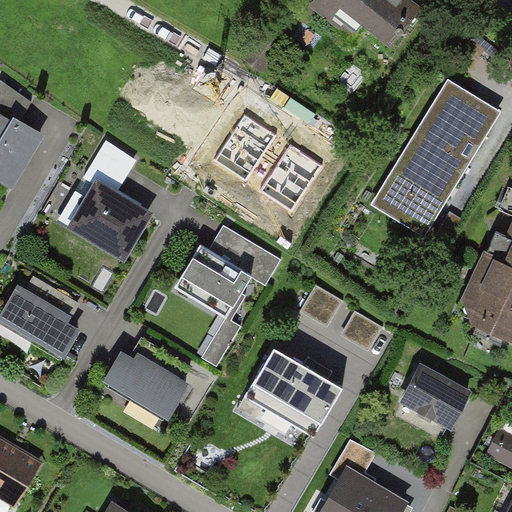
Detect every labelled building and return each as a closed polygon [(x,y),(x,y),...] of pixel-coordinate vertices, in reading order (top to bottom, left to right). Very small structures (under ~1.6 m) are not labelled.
[(316,0),(312,6),(353,38),(363,26),(392,48),(423,9),(411,0),(316,0)] [(500,44),(470,21),(468,20),(465,20),(463,20),(461,21),(459,23),(459,26),(459,28),(460,31),(461,32),(470,39),(464,47),(479,59),(485,52),(491,56),(493,57),(495,57),(498,57),(500,56),(501,55),(503,53),(503,50),(503,48),(502,46),(500,44)] [(279,46),(264,35),(247,58),(262,69),(279,46)] [(0,178),(12,186),(43,134),(21,120),(32,102),(2,81),(0,84),(0,178)] [(397,171),(383,194),(429,221),(454,179),(459,182),(483,141),(479,139),(495,113),(456,89),(430,133),(419,126),(405,148),(417,156),(404,176),(397,171)] [(275,135),(245,116),(217,161),(246,180),(275,135)] [(98,185),(75,224),(124,254),(148,214),(114,193),(135,159),(107,142),(86,177),(98,185)] [(322,165),(292,146),(263,190),(293,210),(322,165)] [(504,335),(511,338),(511,190),(510,190),(502,208),(511,212),(511,236),(511,239),(497,233),(471,293),(485,299),(475,321),(480,323),(475,333),(501,344),(504,335)] [(458,228),(445,220),(433,241),(445,249),(458,228)] [(221,255),(201,243),(176,286),(227,317),(251,276),(266,285),(282,259),(235,231),(221,255)] [(20,288),(3,316),(64,353),(78,331),(64,323),(77,302),(35,277),(26,291),(20,288)] [(344,303),(316,288),(301,315),(329,330),(344,303)] [(383,329),(356,313),(341,337),(368,353),(383,329)] [(191,367),(148,341),(136,362),(122,354),(108,378),(169,415),(187,385),(182,382),(191,367)] [(343,386),(275,346),(246,395),(314,435),(343,386)] [(468,391),(422,367),(405,400),(421,409),(414,421),(445,437),(468,391)] [(511,436),(501,431),(490,453),(511,464),(511,436)] [(37,465),(0,443),(0,489),(17,500),(37,465)] [(360,511),(377,485),(348,468),(321,511),(360,511)] [(400,511),(406,502),(377,485),(360,511),(400,511)]
